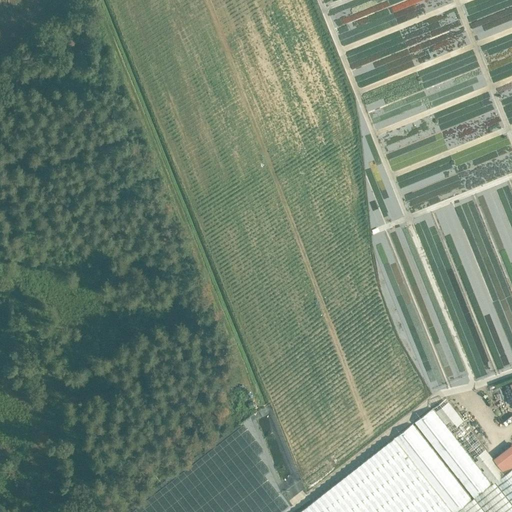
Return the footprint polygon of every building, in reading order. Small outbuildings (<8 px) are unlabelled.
[(511,445),(494,460),(447,397),(433,408),(492,484),(495,482),(511,468),(511,445)] [(433,408),(432,408),(414,421),(474,498),(492,484),(433,408)] [(455,511),(472,500),(412,423),(394,437),(452,511),(455,511)] [(452,511),(394,437),(342,476),(370,511),(452,511)] [(511,468),(495,482),(511,504),(511,468)] [(370,511),(342,476),(299,511),(370,511)] [(511,511),(511,504),(495,482),(492,484),(474,498),(472,500),(455,511),(511,511)]
